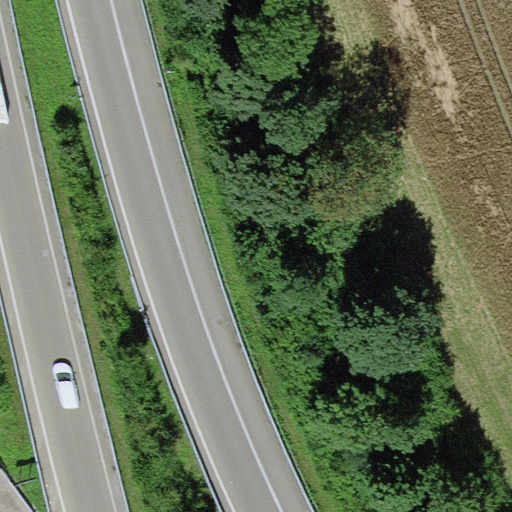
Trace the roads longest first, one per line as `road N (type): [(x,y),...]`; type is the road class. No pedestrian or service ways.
road 1 (motorway): [(262,511),(160,246),(93,0)]
road 2 (primary): [(95,511),(0,94)]
